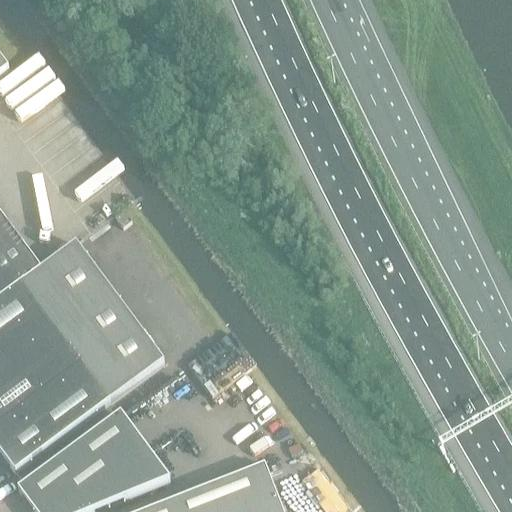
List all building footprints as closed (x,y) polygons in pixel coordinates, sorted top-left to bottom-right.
[(0,78),(9,72),(0,60),(0,78)] [(0,304),(24,287),(24,288),(26,287),(25,286),(41,274),(0,218),(0,304)] [(24,287),(0,304),(0,456),(15,477),(112,406),(164,367),(76,248),(41,274),(25,286),(26,287),(24,288),(24,287)] [(105,511),(170,486),(121,419),(18,495),(30,511),(105,511)] [(299,447),(288,452),(291,460),(303,454),(299,447)] [(281,511),(265,471),(161,511),(281,511)]
